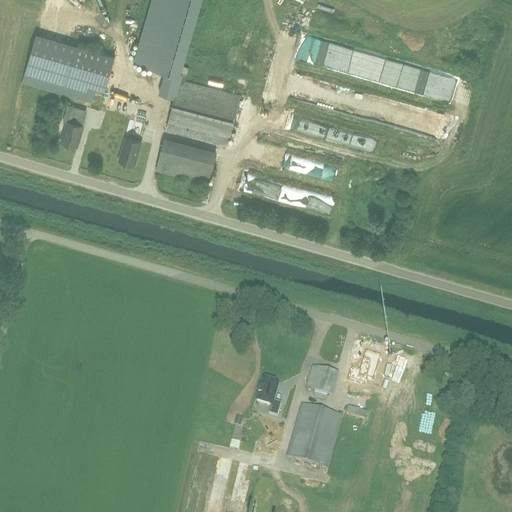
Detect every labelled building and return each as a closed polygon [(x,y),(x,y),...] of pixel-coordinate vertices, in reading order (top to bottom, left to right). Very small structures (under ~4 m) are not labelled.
[(202,0),(151,0),(134,61),(167,70),(160,93),(174,97),(202,0)] [(235,22),(235,13),(227,13),(227,22),(235,22)] [(56,92),(94,100),(98,84),(104,85),(109,62),(73,55),(72,60),(67,59),(65,68),(57,66),(53,84),(58,85),(56,92)] [(167,128),(228,144),(241,95),(187,81),(185,93),(178,92),(177,97),(175,96),(167,128)] [(61,142),(77,147),(83,126),(85,117),(66,112),(63,121),(67,122),(61,142)] [(141,141),(126,137),(119,160),(135,164),(141,141)] [(209,184),(216,156),(163,142),(156,170),(209,184)] [(352,367),(348,380),(365,385),(367,378),(374,380),(381,355),(366,351),(360,369),(352,367)] [(268,414),(277,417),(281,403),(273,401),(278,384),(263,379),(256,401),(271,406),(268,414)] [(329,399),(329,389),(316,389),(316,399),(329,399)] [(287,456),(327,468),(343,417),(302,405),(287,456)] [(240,426),(243,419),(237,417),(234,425),(240,426)]
